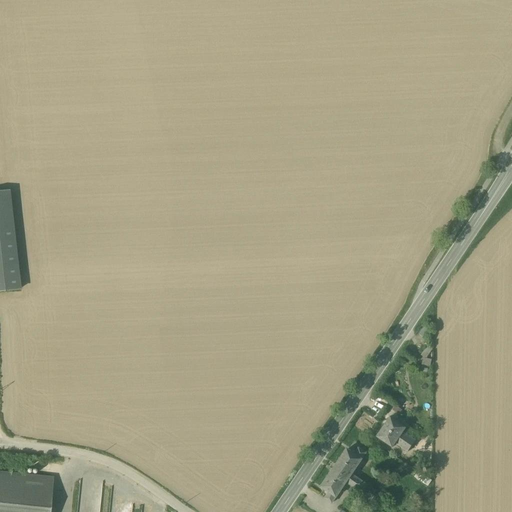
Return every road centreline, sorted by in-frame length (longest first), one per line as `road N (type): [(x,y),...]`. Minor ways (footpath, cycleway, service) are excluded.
road 1 (secondary): [(279,511),(511,168)]
road 2 (unclassified): [(185,511),(100,458),(0,445)]
